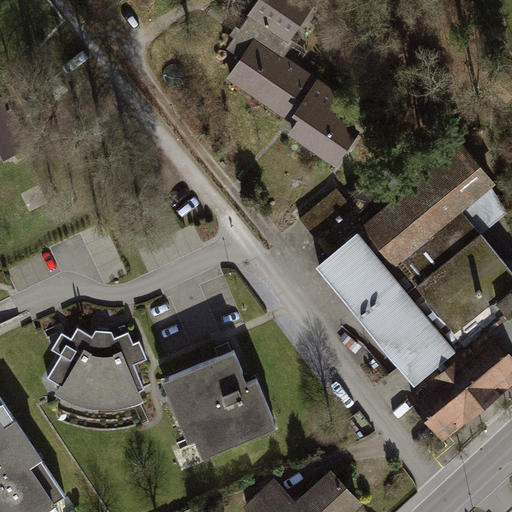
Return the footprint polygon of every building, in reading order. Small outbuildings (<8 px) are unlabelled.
[(244,59),(232,77),(257,94),(258,92),(294,116),(318,81),(322,74),(308,64),(303,71),(278,54),(314,1),(312,0),(260,0),(233,41),(243,48),(238,55),(244,59)] [(343,98),(318,81),(294,116),(299,120),(293,130),(337,160),(356,133),(331,115),(343,98)] [(0,130),(19,120),(6,96),(0,99),(0,130)] [(462,148),(319,265),(415,381),(442,358),(448,365),(412,395),(444,433),(511,377),(511,271),(458,206),(489,180),(462,148)] [(337,188),(301,218),(321,243),(358,213),(337,188)] [(93,336),(78,327),(72,338),(63,332),(53,348),(62,354),(49,377),(63,385),(59,392),(64,395),(71,398),(78,401),(88,403),(98,405),(105,405),(117,404),(128,402),(135,400),(141,398),(138,390),(144,388),(134,363),(147,358),(140,340),(134,343),(129,331),(115,337),(112,331),(109,331),(109,327),(99,326),(99,330),(96,330),(93,336)] [(235,349),(170,376),(195,437),(202,434),(210,453),(252,435),(249,428),(274,418),(257,378),(248,381),(235,349)] [(0,511),(39,511),(66,495),(0,395),(0,511)] [(275,482),(248,507),(252,511),(346,511),(359,501),(331,471),(295,505),(275,482)]
